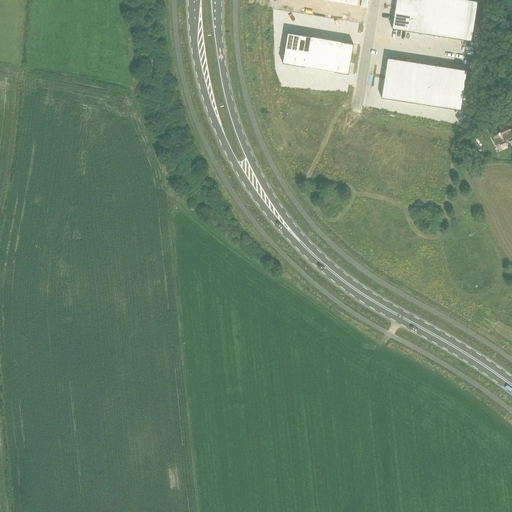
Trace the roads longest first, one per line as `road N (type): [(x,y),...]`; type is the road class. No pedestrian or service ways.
road 1 (primary): [(511,385),(355,289),(290,230)]
road 2 (primary): [(193,0),(213,118),(250,188),(290,230)]
road 3 (primary): [(290,230),(229,103),(217,0)]
